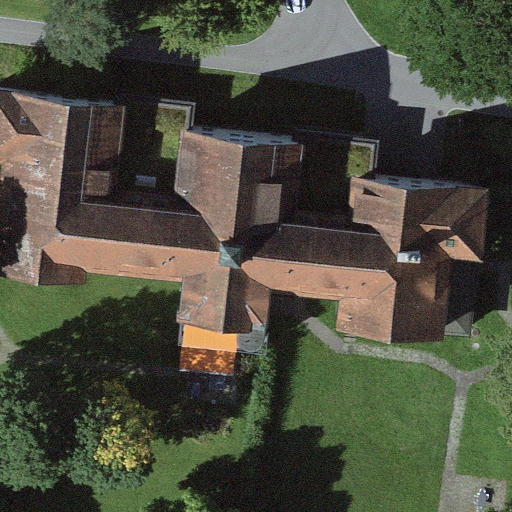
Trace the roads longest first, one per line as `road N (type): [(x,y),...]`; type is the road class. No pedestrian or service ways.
road 1 (residential): [(338,76),(0,36)]
road 2 (residential): [(338,76),(511,104)]
